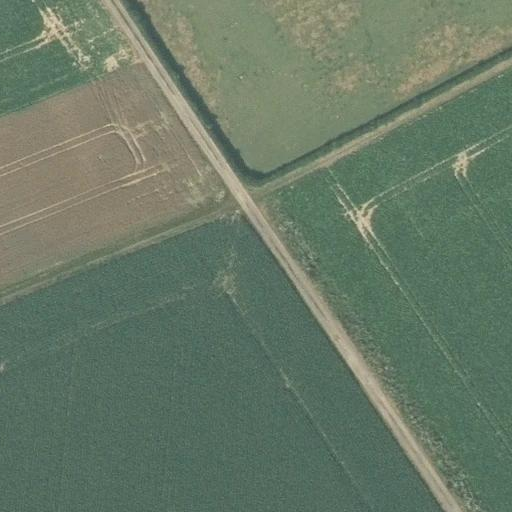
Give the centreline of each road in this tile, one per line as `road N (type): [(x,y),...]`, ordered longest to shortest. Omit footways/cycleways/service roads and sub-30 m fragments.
road 1 (track): [(109,0),(455,511)]
road 2 (track): [(511,64),(245,201),(0,301)]
